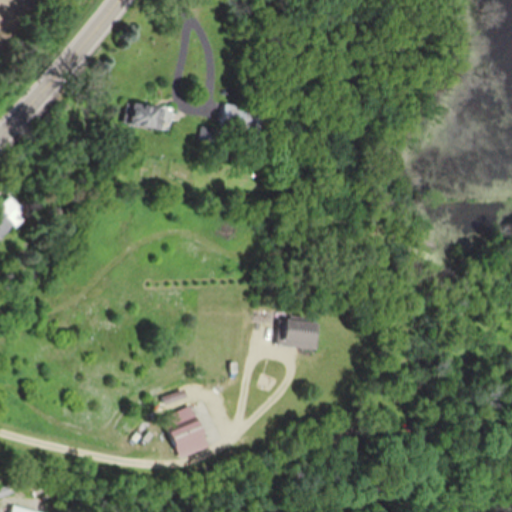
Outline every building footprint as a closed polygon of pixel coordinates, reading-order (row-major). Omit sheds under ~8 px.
[(167,129),(171,107),(128,100),(125,122),(167,129)] [(256,107),(221,103),(218,128),(253,132),(256,107)] [(0,235),(26,212),(10,193),(0,202),(0,235)] [(316,347),(318,320),(279,318),(277,345),(316,347)] [(207,447),(195,406),(165,415),(178,456),(207,447)]
